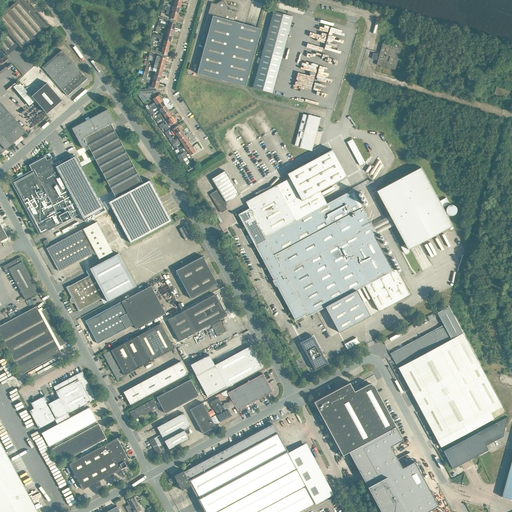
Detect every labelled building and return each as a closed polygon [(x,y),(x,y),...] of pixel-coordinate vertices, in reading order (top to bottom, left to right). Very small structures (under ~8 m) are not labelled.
[(50,26),(27,0),(17,0),(8,9),(34,39),(50,26)] [(203,31),(208,32),(213,16),(234,21),(237,12),(228,9),(228,10),(227,8),(227,7),(223,0),(222,0),(216,4),(211,2),(203,31)] [(34,39),(8,9),(0,15),(0,23),(9,34),(19,45),(22,49),(34,39)] [(176,20),(178,13),(169,11),(169,14),(171,15),(171,18),(176,20)] [(273,11),(267,35),(286,40),(293,17),(273,11)] [(257,28),(234,21),(213,16),(208,32),(197,74),(245,87),(261,29),(257,28)] [(170,42),(172,36),(166,34),(162,33),(161,36),(157,35),(157,36),(153,35),(152,37),(154,37),(157,38),(157,39),(157,38),(160,39),(165,40),(170,42)] [(19,45),(9,34),(0,41),(0,46),(8,55),(19,45)] [(170,42),(165,40),(160,39),(159,42),(164,43),(163,46),(169,48),(170,42)] [(401,49),(389,45),(382,43),(379,54),(378,53),(377,53),(377,54),(373,53),(371,59),(377,61),(376,65),(395,70),(401,49)] [(87,79),(81,72),(62,50),(42,67),(68,96),(87,79)] [(166,58),(161,57),(157,56),(156,58),(152,56),(149,55),(148,58),(148,60),(155,62),(158,63),(164,65),(166,58)] [(162,70),(164,65),(158,63),(155,62),(154,66),(150,65),(149,67),(150,67),(153,68),(157,69),(162,70)] [(161,76),(162,70),(157,69),(153,68),(153,71),(156,72),(155,75),(161,76)] [(153,87),(157,89),(159,83),(153,81),(146,79),(143,78),(142,78),(141,80),(147,82),(152,84),(151,87),(153,87)] [(47,83),(32,96),(47,114),(62,100),(47,83)] [(508,98),(510,93),(510,90),(497,86),(495,94),(508,98)] [(137,94),(143,102),(149,99),(145,93),(138,94),(137,94)] [(151,108),(154,106),(157,105),(162,101),(162,100),(163,99),(161,97),(160,95),(158,96),(158,95),(153,99),(155,102),(148,106),(147,105),(146,106),(148,110),(151,108)] [(0,121),(10,113),(0,101),(0,121)] [(165,106),(162,101),(157,105),(154,106),(155,108),(156,109),(158,107),(160,110),(165,106)] [(169,111),(165,106),(160,110),(164,115),(169,111)] [(78,141),(111,124),(114,122),(108,109),(90,119),(89,118),(85,120),(86,121),(72,128),(78,141)] [(172,117),(169,111),(164,115),(167,120),(172,117)] [(0,130),(14,118),(10,113),(0,121),(0,130)] [(303,114),(294,145),(301,147),(311,150),(318,125),(320,118),(309,115),(309,116),(303,114)] [(177,123),(172,117),(167,120),(165,122),(166,124),(163,126),(166,130),(177,123)] [(0,154),(26,132),(23,128),(14,118),(0,130),(0,154)] [(143,184),(115,132),(111,124),(78,141),(82,148),(88,145),(116,198),(143,184)] [(178,125),(174,128),(173,129),(177,135),(182,131),(178,125)] [(185,136),(182,131),(177,135),(179,138),(175,140),(173,138),(170,141),(173,145),(178,141),(180,140),(185,136)] [(189,142),(185,136),(180,140),(184,146),(189,142)] [(184,152),(192,147),(189,142),(184,146),(185,147),(182,149),(184,152)] [(196,152),(192,147),(184,152),(182,154),(180,155),(177,157),(178,158),(181,156),(183,159),(187,157),(196,152)] [(320,191),(346,177),(332,150),(287,174),(290,178),(302,201),(320,191)] [(56,167),(49,155),(33,163),(29,165),(32,170),(34,169),(38,177),(56,167)] [(76,156),(71,159),(70,156),(59,162),(61,164),(56,167),(81,213),(85,221),(105,210),(76,156)] [(81,213),(56,167),(38,177),(63,223),(81,213)] [(421,167),(399,180),(430,237),(452,225),(443,207),(449,204),(446,198),(439,201),(421,167)] [(63,223),(38,177),(34,169),(32,170),(11,182),(14,187),(13,188),(14,189),(15,189),(40,235),(63,223)] [(227,209),(225,206),(227,203),(226,202),(239,194),(225,171),(212,179),(218,189),(210,194),(221,213),(227,209)] [(265,237),(327,204),(320,191),(302,201),(290,178),(246,202),(249,208),(265,237)] [(150,180),(143,184),(116,198),(109,202),(130,243),(172,221),(150,180)] [(430,237),(399,180),(377,192),(405,244),(401,247),(404,253),(405,254),(406,254),(407,254),(408,253),(409,252),(409,251),(409,250),(408,249),(430,237)] [(396,269),(353,190),(327,204),(265,237),(266,240),(306,314),(308,317),(325,307),(356,290),(365,286),(396,269)] [(450,216),(451,216),(453,215),(454,215),(455,214),(456,213),(456,212),(457,211),(457,210),(457,209),(456,208),(456,207),(455,206),(454,205),(452,205),(451,205),(450,205),(449,205),(448,206),(447,206),(447,207),(446,208),(446,210),(446,211),(446,212),(447,213),(447,214),(448,215),(449,215),(450,216)] [(266,240),(265,237),(249,208),(238,214),(255,245),(266,240)] [(97,222),(83,229),(95,252),(99,259),(113,252),(97,222)] [(189,237),(184,226),(179,229),(185,239),(189,237)] [(95,252),(83,229),(47,248),(59,271),(95,252)] [(306,314),(266,240),(255,245),(295,320),(306,314)] [(90,268),(93,274),(105,296),(108,302),(136,286),(118,253),(90,268)] [(218,284),(207,264),(202,256),(176,270),(191,299),(218,284)] [(39,293),(34,283),(22,262),(23,261),(23,262),(23,261),(20,257),(3,266),(2,266),(6,273),(10,271),(25,300),(39,293)] [(410,294),(396,269),(365,286),(379,311),(410,294)] [(67,287),(79,310),(105,296),(93,274),(67,287)] [(150,286),(121,302),(134,324),(136,329),(140,327),(165,313),(150,286)] [(370,316),(356,290),(325,307),(339,332),(370,316)] [(215,294),(211,296),(167,320),(179,341),(227,316),(215,294)] [(134,324),(121,302),(120,300),(116,302),(117,303),(98,313),(99,314),(85,321),(98,344),(123,330),(123,331),(127,329),(126,328),(134,324)] [(0,334),(9,351),(58,325),(48,307),(41,311),(42,312),(40,313),(36,306),(0,325),(0,334)] [(449,307),(437,313),(443,325),(451,339),(463,333),(449,307)] [(221,321),(216,323),(212,326),(215,330),(214,330),(217,336),(218,336),(222,334),(226,331),(221,321)] [(161,323),(138,336),(151,361),(174,348),(161,323)] [(61,353),(59,348),(58,346),(60,345),(60,346),(67,343),(58,325),(9,351),(21,374),(61,353)] [(398,368),(451,339),(443,325),(390,353),(398,368)] [(502,406),(463,333),(451,339),(398,368),(440,447),(494,418),(491,412),(502,406)] [(151,361),(138,336),(103,354),(117,379),(151,361)] [(322,355),(313,337),(302,343),(315,369),(327,363),(322,355)] [(250,346),(215,365),(226,387),(262,368),(250,346)] [(209,354),(190,365),(196,375),(208,397),(226,387),(215,365),(209,354)] [(123,392),(130,404),(187,374),(180,361),(123,392)] [(96,398),(88,383),(82,371),(53,387),(60,400),(67,413),(68,413),(96,398)] [(263,374),(259,376),(228,393),(238,412),(243,410),(243,409),(246,407),(245,406),(273,392),(263,374)] [(191,379),(157,397),(165,414),(199,395),(191,379)] [(396,426),(374,387),(374,386),(373,385),(371,384),(369,384),(367,384),(354,391),(350,383),(350,382),(318,399),(319,402),(317,403),(317,404),(316,405),(316,406),(344,457),(343,455),(349,452),(396,426)] [(50,405),(45,396),(31,403),(34,408),(29,411),(38,427),(39,429),(57,419),(56,419),(50,405)] [(224,407),(223,407),(218,398),(210,402),(213,409),(214,409),(217,415),(220,422),(231,416),(228,409),(224,407)] [(144,415),(152,411),(158,408),(153,399),(129,412),(133,419),(134,420),(138,418),(137,417),(140,416),(139,415),(143,413),(144,415)] [(67,413),(60,400),(50,405),(56,419),(67,413)] [(215,427),(216,426),(203,402),(190,409),(203,434),(214,428),(215,428),(215,427)] [(69,436),(92,423),(97,421),(90,407),(42,433),(49,446),(66,437),(69,436)] [(184,413),(157,427),(161,434),(149,440),(157,454),(168,448),(164,440),(184,430),(191,426),(184,413)] [(508,417),(479,432),(486,445),(503,436),(508,417)] [(108,442),(106,438),(98,424),(71,439),(67,440),(51,449),(59,464),(81,452),(83,455),(108,442)] [(298,511),(315,503),(285,448),(272,424),(193,467),(192,466),(190,467),(189,465),(183,471),(191,485),(205,511),(298,511)] [(414,461),(402,468),(391,446),(403,440),(396,426),(349,452),(367,486),(381,511),(426,511),(438,506),(414,461)] [(189,438),(184,430),(164,440),(168,448),(169,449),(189,438)] [(488,450),(486,445),(479,432),(443,451),(453,469),(488,450)] [(83,489),(125,467),(127,466),(124,462),(129,459),(117,438),(69,464),(83,489)] [(0,511),(38,511),(0,441),(0,511)] [(511,499),(511,463),(503,497),(511,499)] [(191,485),(183,471),(174,476),(182,490),(191,485)] [(137,511),(138,511),(141,510),(135,498),(133,497),(130,499),(129,498),(128,499),(129,499),(127,501),(130,506),(126,508),(128,511),(137,511)]
